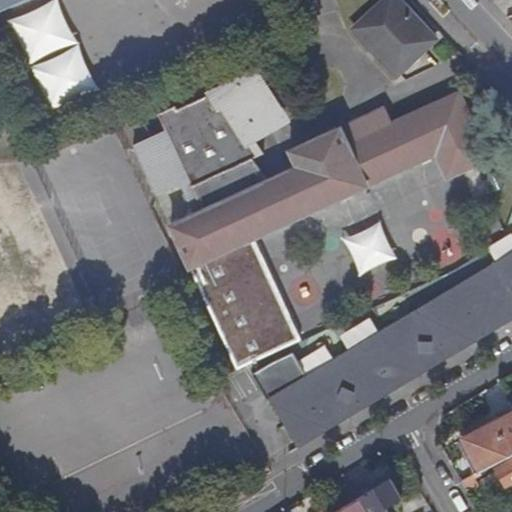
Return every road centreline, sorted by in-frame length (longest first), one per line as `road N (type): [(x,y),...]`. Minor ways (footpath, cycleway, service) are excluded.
road 1 (residential): [(402,426),(260,511)]
road 2 (residential): [(511,358),(402,426)]
